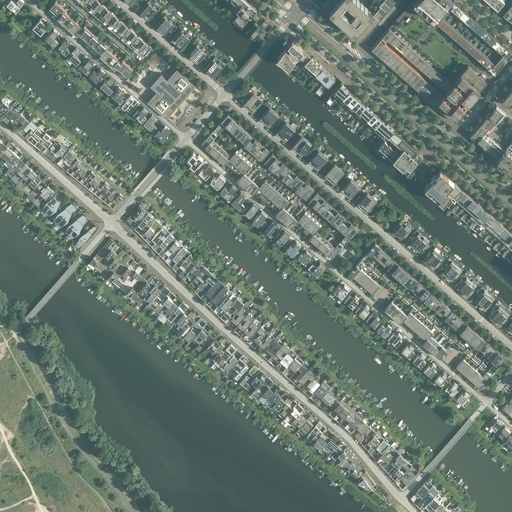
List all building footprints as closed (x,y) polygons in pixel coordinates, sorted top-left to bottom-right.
[(16,12),(22,5),(25,2),(22,0),(18,0),(15,3),(11,0),(10,0),(7,4),(16,12)] [(89,9),(96,0),(88,0),(84,5),(89,9)] [(93,13),(102,3),(98,0),(96,0),(89,9),(93,13)] [(144,16),(155,3),(150,0),(148,0),(139,11),(144,16)] [(237,25),(253,6),(246,0),(229,0),(230,0),(238,7),(237,8),(237,9),(240,12),(238,14),(232,21),(237,25)] [(327,0),(323,6),(362,40),(396,0),(327,0)] [(435,21),(440,15),(448,6),(453,0),(452,0),(414,0),(414,2),(435,21)] [(465,37),(461,34),(465,30),(464,29),(460,32),(457,30),(461,26),(459,25),(456,29),(453,26),(457,23),(455,21),(452,25),(448,22),(452,18),(450,17),(447,21),(444,18),(448,14),(446,13),(443,17),(440,15),(435,21),(495,73),(511,53),(511,52),(502,44),(491,34),(489,32),(484,28),(478,22),(476,20),(471,16),(460,7),(458,4),(453,0),(448,6),(451,8),(447,12),(448,13),(452,9),(455,12),(451,16),(453,17),(456,13),(460,16),(456,20),(458,21),(461,17),(464,20),(460,24),(462,25),(465,21),(468,23),(465,27),(466,29),(469,25),(473,28),(470,32),(471,33),(475,29),(477,32),(474,36),(475,37),(479,33),(481,35),(478,39),(479,40),(483,36),(487,40),(483,44),(484,45),(488,41),(491,43),(487,47),(488,48),(492,44),(495,47),(491,51),(492,52),(496,48),(500,51),(496,55),(498,57),(501,53),(503,54),(495,63),(493,62),(497,58),(495,56),(492,60),(488,57),(491,53),(490,52),(487,56),(484,53),(487,50),(486,48),(483,52),(480,50),(483,46),(482,45),(479,49),(475,45),(478,41),(477,40),(473,44),(471,42),(474,38),(473,37),(469,41),(467,38),(470,34),(469,33),(465,37)] [(497,10),(504,2),(504,1),(505,0),(504,0),(497,0),(493,6),(497,10)] [(55,12),(61,5),(56,1),(50,8),(55,12)] [(511,22),(511,2),(503,14),(511,22)] [(98,17),(107,7),(102,3),(93,13),(98,17)] [(149,20),(159,8),(155,3),(144,16),(149,20)] [(59,16),(65,10),(61,5),(55,12),(59,16)] [(250,18),(257,9),(253,6),(237,25),(241,29),(250,18)] [(102,21),(111,11),(107,7),(98,17),(102,21)] [(254,22),(261,13),(257,9),(250,18),(254,22)] [(61,22),(68,14),(64,11),(66,10),(65,10),(59,16),(56,20),(58,21),(59,20),(61,22)] [(107,25),(116,15),(111,11),(102,21),(107,25)] [(160,30),(171,18),(166,13),(155,26),(160,30)] [(258,25),(265,17),(261,13),(254,22),(258,25)] [(64,27),(72,18),(68,14),(61,22),(64,24),(62,25),(64,27)] [(111,29),(120,19),(116,15),(107,25),(111,29)] [(253,39),(270,20),(265,17),(258,25),(249,35),(253,39)] [(69,29),(75,21),(72,18),(64,27),(65,28),(67,26),(69,29)] [(168,30),(176,22),(171,18),(160,30),(165,34),(168,30)] [(33,27),(41,34),(46,28),(44,26),(46,24),(40,19),(33,27)] [(116,33),(125,23),(120,19),(111,29),(116,33)] [(72,33),(79,24),(75,21),(69,29),(71,31),(70,32),(72,33)] [(120,37),(129,27),(125,23),(116,33),(120,37)] [(77,35),(85,26),(83,28),(79,24),(72,33),(73,35),(74,33),(77,35)] [(82,36),(89,29),(85,26),(77,35),(77,36),(79,33),(82,36)] [(125,41),(133,31),(129,27),(120,37),(125,41)] [(55,46),(59,41),(54,38),(59,32),(54,28),(45,38),(55,46)] [(176,44),(187,32),(182,28),(172,40),(176,44)] [(453,120),(487,82),(480,75),(468,65),(452,83),(393,32),(389,28),(371,48),(453,120)] [(86,40),(92,33),(89,29),(82,36),(86,40)] [(129,45),(138,34),(133,31),(125,41),(129,45)] [(181,49),(192,36),(187,32),(176,44),(181,49)] [(90,43),(96,36),(92,33),(86,40),(90,43)] [(134,49),(142,38),(138,34),(129,45),(134,49)] [(94,47),(100,40),(96,36),(90,43),(94,47)] [(70,50),(66,47),(70,42),(65,38),(57,47),(66,55),(70,50)] [(138,52),(147,42),(142,38),(134,49),(138,52)] [(98,50),(104,43),(100,40),(94,47),(98,50)] [(288,67),(299,55),(304,50),(292,40),(288,45),(291,48),(288,52),(284,49),(284,50),(282,52),(277,57),(288,67)] [(140,60),(152,47),(147,42),(138,52),(135,55),(140,60)] [(193,59),(204,46),(199,42),(188,54),(193,59)] [(102,53),(108,46),(104,43),(98,50),(101,53),(102,53)] [(104,59),(110,51),(107,48),(108,46),(102,53),(101,53),(98,57),(100,58),(101,57),(104,59)] [(198,63),(208,51),(204,46),(193,59),(198,63)] [(76,56),(80,51),(76,47),(67,57),(74,63),(74,62),(77,65),(81,60),(76,56)] [(310,56),(304,50),(299,55),(301,57),(299,60),(303,64),(306,61),(310,56)] [(106,64),(114,55),(110,51),(104,59),(106,61),(105,62),(106,64)] [(111,66),(118,58),(114,55),(106,64),(108,65),(109,64),(111,66)] [(209,73),(220,61),(215,56),(204,69),(209,73)] [(306,70),(315,60),(310,56),(306,61),(302,66),(306,70)] [(117,67),(123,60),(121,61),(118,58),(111,66),(114,68),(112,69),(114,71),(117,67)] [(91,70),(89,68),(94,63),(89,59),(84,64),(82,62),(78,67),(87,75),(91,70)] [(122,71),(128,64),(123,60),(117,67),(122,71)] [(310,73),(319,63),(315,60),(306,70),(310,73)] [(214,77),(225,65),(220,61),(209,73),(214,77)] [(314,77),(323,67),(319,63),(310,73),(314,77)] [(127,75),(133,69),(132,68),(128,64),(122,71),(127,75)] [(318,80),(327,70),(323,67),(314,77),(318,80)] [(101,77),(105,73),(101,69),(97,74),(94,71),(89,76),(90,77),(90,76),(98,84),(103,79),(101,77)] [(166,118),(195,85),(184,75),(177,69),(168,80),(161,74),(162,74),(161,73),(150,85),(151,86),(151,85),(158,92),(148,102),(155,108),(160,112),(166,118)] [(322,84),(331,74),(327,70),(318,80),(322,84)] [(320,95),(335,78),(331,74),(322,84),(316,91),(320,95)] [(112,86),(116,82),(110,78),(107,81),(108,82),(107,84),(104,81),(100,85),(100,86),(109,94),(109,93),(113,89),(111,87),(112,86)] [(331,104),(337,97),(346,87),(341,83),(326,100),(326,101),(330,104),(331,104)] [(121,95),(124,92),(119,87),(112,95),(120,103),(125,98),(121,95)] [(341,100),(350,90),(346,87),(337,97),(341,100)] [(511,87),(501,100),(505,103),(506,102),(509,104),(510,103),(509,103),(511,100),(511,87)] [(345,104),(354,94),(350,90),(341,100),(345,104)] [(259,96),(254,92),(244,102),(249,107),(259,96)] [(349,107),(358,98),(354,94),(345,104),(349,107)] [(139,103),(137,101),(133,106),(130,103),(134,98),(131,95),(122,105),(131,113),(139,103)] [(254,111),(261,103),(263,100),(259,96),(249,107),(254,111)] [(11,106),(2,98),(0,100),(0,109),(4,114),(11,106)] [(353,111),(362,101),(358,98),(349,107),(353,111)] [(357,114),(366,105),(362,101),(353,111),(357,114)] [(9,118),(16,109),(12,105),(11,106),(4,114),(6,115),(9,118)] [(361,118),(370,108),(366,105),(357,114),(361,118)] [(497,105),(470,135),(511,171),(511,140),(504,150),(488,135),(488,136),(485,133),(487,132),(488,133),(505,113),(497,105)] [(265,121),(273,111),(275,110),(270,106),(268,109),(260,117),(265,121)] [(148,111),(144,107),(140,112),(138,110),(133,115),(142,122),(146,117),(144,115),(148,111)] [(365,122),(374,112),(370,108),(361,118),(365,122)] [(13,121),(21,113),(16,109),(9,118),(11,119),(12,118),(12,119),(12,120),(13,121)] [(270,125),(277,117),(279,114),(275,110),(273,111),(265,121),(270,125)] [(369,125),(378,115),(374,112),(365,122),(369,125)] [(19,133),(31,120),(21,113),(13,121),(13,122),(19,126),(16,130),(19,133)] [(224,126),(232,117),(228,113),(221,122),(214,129),(218,133),(224,126)] [(157,127),(153,123),(157,118),(152,114),(144,124),(150,129),(151,129),(152,130),(153,131),(157,127)] [(373,129),(382,119),(378,115),(369,125),(373,129)] [(227,129),(235,120),(232,117),(224,126),(227,129)] [(377,132),(386,122),(382,119),(373,129),(377,132)] [(27,139),(31,135),(39,126),(38,126),(31,120),(19,133),(22,135),(26,130),(27,130),(29,128),(31,130),(25,137),(27,139)] [(231,132),(239,123),(235,120),(227,129),(231,132)] [(281,135),(290,126),(291,124),(286,120),(284,123),(277,131),(281,135)] [(382,136),(390,126),(386,122),(377,132),(382,136)] [(234,135),(242,126),(239,123),(231,132),(234,135)] [(286,139),(293,131),(296,128),(291,124),(290,126),(281,135),(286,139)] [(38,141),(45,132),(39,126),(31,135),(38,141)] [(161,140),(163,142),(164,141),(168,136),(167,135),(171,130),(170,129),(165,126),(161,130),(159,128),(155,133),(162,139),(161,140)] [(237,138),(245,129),(242,126),(234,135),(237,138)] [(423,155),(408,142),(390,126),(382,136),(386,140),(389,136),(402,148),(398,153),(399,153),(393,160),(393,159),(408,172),(419,160),(417,158),(421,154),(422,155),(423,155)] [(241,141),(249,132),(245,129),(237,138),(241,141)] [(43,145),(49,137),(51,135),(46,131),(45,132),(38,141),(43,145)] [(213,139),(217,134),(213,131),(201,143),(205,147),(212,139),(213,139)] [(244,144),(252,135),(249,132),(241,141),(244,144)] [(298,149),(306,140),(307,138),(302,134),(293,145),(298,149)] [(248,147),(256,138),(252,135),(244,144),(248,147)] [(47,148),(55,139),(52,136),(50,138),(49,137),(43,145),(47,148)] [(251,150),(259,141),(256,138),(248,147),(251,150)] [(302,154),(310,145),(312,143),(307,138),(306,140),(298,149),(302,154)] [(50,158),(62,144),(57,139),(50,146),(52,148),(46,155),(50,158)] [(216,142),(213,139),(212,139),(205,147),(209,150),(216,142)] [(0,155),(8,147),(11,142),(10,140),(7,144),(6,145),(2,141),(0,142),(0,155)] [(384,151),(390,144),(389,144),(389,145),(385,140),(379,146),(379,147),(384,151)] [(255,153),(263,144),(259,141),(251,150),(255,153)] [(213,154),(220,146),(216,142),(209,150),(213,154)] [(62,155),(68,148),(62,144),(50,158),(54,161),(60,154),(62,155)] [(258,156),(266,147),(263,144),(255,153),(258,156)] [(388,155),(394,149),(394,148),(393,149),(390,144),(384,151),(388,155)] [(217,157),(224,149),(220,146),(213,154),(217,157)] [(0,155),(6,161),(14,152),(8,147),(0,155)] [(262,159),(270,150),(266,147),(258,156),(262,159)] [(69,167),(78,157),(69,149),(61,159),(64,162),(64,161),(67,163),(66,164),(69,167)] [(221,160),(228,152),(224,149),(217,157),(221,160)] [(230,165),(241,153),(237,149),(231,156),(226,162),(230,165)] [(323,153),(319,149),(309,159),(314,164),(323,153)] [(393,160),(399,153),(398,153),(394,149),(388,155),(389,155),(393,159),(393,160)] [(12,166),(19,158),(14,152),(6,161),(12,166)] [(226,162),(231,156),(228,152),(221,160),(225,164),(226,162)] [(268,165),(276,156),(272,152),(264,161),(268,165)] [(11,179),(25,163),(21,160),(25,155),(23,153),(19,158),(12,166),(6,172),(6,173),(7,172),(12,177),(11,177),(12,178),(11,179)] [(203,159),(199,155),(198,156),(194,153),(186,161),(194,169),(203,159)] [(234,169),(245,156),(241,153),(230,165),(234,169)] [(328,157),(323,153),(314,164),(319,168),(326,160),(328,157)] [(74,171),(84,160),(79,156),(70,167),(74,170),(74,171)] [(238,172),(249,160),(245,156),(234,169),(238,172)] [(272,168),(279,160),(280,159),(276,156),(268,165),(272,168)] [(16,186),(30,168),(27,165),(30,161),(31,161),(29,159),(25,164),(25,163),(11,179),(17,184),(16,186)] [(275,171),(283,162),(280,159),(279,160),(272,168),(275,171)] [(79,174),(88,164),(84,160),(74,171),(74,170),(72,172),(74,174),(75,172),(79,175),(79,174)] [(244,173),(253,163),(249,160),(238,172),(241,175),(242,175),(244,172),(244,173)] [(278,174),(285,166),(286,165),(283,162),(275,171),(278,174)] [(340,167),(335,163),(325,174),(330,178),(340,167)] [(84,178),(93,167),(88,164),(79,174),(83,178),(84,178)] [(206,179),(213,171),(214,169),(213,167),(209,164),(205,169),(203,167),(199,173),(206,179)] [(282,177),(290,168),(286,165),(285,166),(278,174),(282,177)] [(88,182),(98,171),(93,167),(84,178),(83,178),(82,180),(83,181),(85,179),(88,182),(89,182),(88,182)] [(344,171),(340,167),(330,178),(335,182),(344,171)] [(22,191),(36,174),(40,170),(38,168),(35,171),(36,171),(35,172),(30,168),(16,186),(22,191)] [(285,180),(292,172),(293,171),(290,168),(282,177),(285,180)] [(511,233),(440,170),(425,187),(443,203),(450,196),(511,250),(511,233)] [(93,186),(103,175),(98,171),(88,182),(89,182),(93,185),(93,186)] [(289,183),(297,174),(293,171),(292,172),(285,180),(289,183)] [(241,184),(248,176),(244,173),(244,172),(242,175),(241,175),(237,180),(241,184)] [(42,179),(36,174),(22,191),(23,190),(29,195),(27,196),(42,179)] [(221,183),(225,178),(220,174),(216,178),(214,177),(210,181),(219,189),(223,185),(221,183)] [(292,186),(299,178),(300,177),(297,174),(289,183),(292,186)] [(98,189),(108,178),(103,175),(93,186),(93,185),(91,187),(92,189),(94,187),(98,190),(98,189)] [(33,202),(48,185),(44,182),(48,178),(46,176),(42,179),(27,196),(33,201),(33,202)] [(245,187),(252,179),(248,176),(241,184),(245,187)] [(295,189),(303,180),(300,177),(299,178),(292,186),(295,189)] [(346,192),(355,183),(356,181),(351,177),(342,188),(346,192)] [(102,193),(113,182),(108,178),(98,189),(102,193)] [(249,190),(256,182),(252,179),(245,187),(249,190)] [(259,194),(269,183),(265,179),(259,186),(260,186),(255,191),(256,191),(259,194)] [(299,192),(306,184),(307,183),(303,180),(295,189),(299,192)] [(351,196),(358,188),(361,185),(356,181),(355,183),(346,192),(351,196)] [(107,197),(117,185),(113,182),(102,193),(100,195),(102,196),(103,194),(107,197)] [(260,186),(259,186),(256,182),(249,190),(253,194),(256,191),(255,191),(260,186)] [(263,197),(273,186),(269,183),(259,194),(263,197)] [(302,195),(310,186),(307,183),(306,184),(299,192),(302,195)] [(39,207),(54,191),(48,185),(33,202),(39,207)] [(112,201),(122,189),(117,185),(107,197),(111,200),(112,201)] [(232,193),(236,188),(233,185),(230,188),(229,189),(225,186),(220,192),(229,200),(234,194),(232,193)] [(267,201),(277,190),(273,186),(263,197),(267,201)] [(306,198),(313,190),(314,189),(310,186),(302,195),(306,198)] [(127,193),(122,189),(112,201),(111,200),(110,202),(111,204),(113,202),(116,205),(127,193)] [(271,204),(281,193),(277,190),(267,201),(271,204)] [(312,203),(320,194),(317,191),(309,200),(312,203)] [(363,206),(371,197),(372,195),(367,191),(358,202),(363,206)] [(44,214),(62,194),(60,192),(46,202),(44,203),(45,204),(41,212),(44,214)] [(241,202),(246,197),(240,192),(236,197),(236,196),(231,201),(237,206),(238,205),(241,208),(244,204),(241,202)] [(275,208),(284,196),(281,193),(271,204),(275,208)] [(57,209),(64,195),(62,194),(44,214),(46,212),(50,215),(57,209)] [(316,207),(324,198),(320,194),(312,203),(316,207)] [(367,211),(374,202),(377,200),(372,195),(371,197),(363,206),(367,211)] [(283,206),(288,200),(284,196),(275,208),(278,211),(283,206)] [(319,210),(327,201),(324,198),(316,207),(319,210)] [(323,213),(331,204),(327,201),(319,210),(323,213)] [(254,211),(258,207),(253,203),(249,207),(247,205),(243,210),(249,216),(251,219),(256,213),(254,211)] [(58,223),(73,205),(71,204),(57,213),(56,214),(56,215),(54,220),(58,223)] [(145,214),(144,213),(146,210),(144,209),(145,208),(142,205),(140,204),(137,208),(139,209),(135,214),(136,215),(133,219),(138,224),(149,212),(148,211),(148,212),(148,211),(145,214)] [(326,216),(334,207),(331,204),(323,213),(326,216)] [(68,220),(75,207),(73,205),(58,223),(61,226),(67,222),(69,221),(68,220)] [(286,209),(283,206),(278,211),(275,214),(279,217),(286,209)] [(330,219),(338,210),(334,207),(326,216),(330,219)] [(283,221),(290,213),(286,209),(279,217),(283,221)] [(263,220),(267,215),(262,210),(252,221),(258,226),(259,224),(263,227),(267,223),(263,220)] [(299,226),(310,214),(306,210),(298,219),(298,220),(295,223),(296,223),(299,226)] [(333,222),(341,213),(338,210),(330,219),(333,222)] [(145,232),(156,220),(157,219),(149,212),(138,225),(142,228),(138,232),(142,236),(145,232)] [(287,224),(294,216),(290,213),(283,221),(287,224)] [(337,225),(344,216),(341,213),(333,222),(337,225)] [(303,229),(314,217),(310,214),(299,226),(303,229)] [(67,237),(85,216),(83,215),(67,225),(68,226),(65,231),(69,234),(66,237),(67,237)] [(80,231),(86,218),(85,216),(67,237),(70,239),(79,233),(80,232),(80,231)] [(298,220),(298,219),(294,216),(287,224),(291,228),(296,223),(295,223),(298,220)] [(340,228),(348,219),(344,216),(337,225),(340,228)] [(307,233),(318,220),(314,217),(303,229),(307,233)] [(343,231),(351,222),(348,219),(340,228),(343,231)] [(148,243),(152,239),(163,226),(156,220),(145,232),(149,236),(145,240),(148,243)] [(277,224),(272,220),(264,230),(269,234),(269,233),(274,237),(277,233),(275,231),(274,232),(272,230),(277,224)] [(316,230),(322,224),(318,220),(307,233),(311,236),(316,230)] [(396,235),(406,224),(401,220),(398,224),(397,223),(393,227),(394,228),(391,231),(392,231),(396,235)] [(347,234),(355,225),(351,222),(343,231),(346,234),(347,234)] [(409,233),(408,232),(411,229),(406,224),(396,235),(401,239),(401,240),(405,236),(405,237),(409,233)] [(345,244),(358,228),(355,225),(347,234),(346,234),(341,240),(345,244)] [(78,248),(96,228),(94,226),(79,237),(75,245),(78,248)] [(155,250),(160,244),(170,233),(163,226),(152,239),(156,242),(152,247),(155,250)] [(286,239),(287,238),(290,235),(285,230),(276,240),(284,247),(289,242),(286,239)] [(313,241),(320,233),(316,230),(311,236),(309,238),(313,241)] [(165,253),(177,239),(170,233),(160,244),(164,248),(158,253),(162,257),(165,253)] [(317,245),(324,237),(320,233),(313,241),(317,245)] [(414,248),(424,237),(419,233),(416,236),(415,236),(411,240),(412,240),(409,244),(410,244),(414,248)] [(321,248),(327,240),(324,237),(317,245),(321,248)] [(427,245),(426,244),(429,241),(424,237),(414,248),(419,252),(423,248),(423,249),(427,245)] [(95,267),(116,243),(111,249),(109,246),(114,241),(110,238),(89,262),(95,267)] [(168,264),(173,258),(184,246),(177,239),(165,253),(169,256),(165,260),(168,264)] [(324,251),(331,243),(327,240),(321,248),(324,251)] [(301,245),(297,241),(293,245),(290,244),(286,249),(295,257),(299,252),(296,250),(301,245)] [(332,258),(343,245),(339,242),(335,247),(328,255),(332,258)] [(101,272),(122,249),(122,248),(117,254),(115,252),(120,246),(116,243),(95,267),(101,272)] [(335,247),(331,243),(324,251),(328,255),(335,247)] [(372,255),(379,246),(375,243),(361,259),(366,262),(372,255)] [(179,266),(191,253),(184,246),(173,258),(177,261),(172,267),(175,271),(179,266)] [(376,258),(383,250),(379,246),(372,255),(376,258)] [(107,277),(123,259),(121,257),(126,251),(122,249),(101,272),(107,277)] [(429,264),(439,253),(434,249),(431,252),(430,251),(427,255),(427,256),(424,260),(429,264)] [(380,261),(387,253),(383,250),(376,258),(380,261)] [(312,256),(306,251),(303,255),(301,253),(298,257),(307,265),(310,261),(308,259),(312,256)] [(185,275),(198,260),(191,253),(179,266),(183,270),(179,275),(182,278),(185,275)] [(384,265),(391,257),(387,253),(380,261),(384,265)] [(440,261),(444,257),(443,257),(439,253),(429,264),(434,268),(437,265),(438,266),(441,262),(440,261)] [(114,282),(129,265),(127,262),(132,257),(128,254),(123,259),(107,277),(114,282)] [(387,268),(395,260),(391,257),(384,265),(387,268)] [(120,287),(135,270),(133,268),(138,262),(134,259),(129,265),(114,282),(120,287)] [(196,276),(204,267),(205,266),(198,260),(185,275),(190,279),(194,274),(196,276)] [(353,277),(360,268),(364,264),(360,260),(349,273),(353,277)] [(391,272),(399,263),(395,260),(387,268),(391,272)] [(317,275),(325,266),(320,261),(316,266),(312,263),(308,267),(317,275)] [(447,276),(457,266),(452,261),(448,265),(448,264),(444,268),(445,269),(442,272),(447,276)] [(395,275),(402,267),(399,263),(391,272),(395,275)] [(126,293),(141,275),(139,273),(143,267),(140,264),(135,270),(120,287),(126,293)] [(460,274),(459,273),(462,270),(457,266),(447,276),(452,281),(455,277),(456,278),(460,274)] [(199,285),(210,272),(204,267),(196,276),(193,279),(199,285)] [(399,278),(406,270),(402,267),(395,275),(399,278)] [(357,280),(364,272),(360,268),(353,277),(357,280)] [(133,298),(152,275),(147,280),(145,278),(150,273),(146,270),(141,275),(126,293),(133,298)] [(403,282),(410,274),(406,270),(399,278),(403,282)] [(197,293),(200,289),(204,293),(205,292),(217,278),(211,272),(210,272),(199,285),(194,291),(195,291),(197,293)] [(361,283),(368,275),(364,272),(357,280),(361,283)] [(407,285),(414,277),(410,274),(403,282),(407,285)] [(139,303),(143,298),(154,285),(150,281),(153,276),(154,276),(152,275),(133,298),(139,303)] [(364,287),(372,278),(368,275),(361,283),(364,287)] [(411,289),(418,280),(414,277),(407,285),(411,289)] [(462,293),(471,282),(466,277),(464,281),(463,280),(459,284),(460,285),(457,288),(457,289),(457,288),(462,293)] [(224,285),(225,284),(218,278),(217,278),(205,292),(212,299),(224,285)] [(368,290),(376,282),(372,278),(364,287),(368,290)] [(158,293),(161,290),(158,287),(161,283),(158,280),(154,285),(143,298),(149,304),(158,293)] [(415,292),(422,284),(418,280),(411,289),(415,292)] [(372,294),(380,285),(376,282),(368,290),(372,294)] [(473,290),(476,286),(471,282),(462,293),(466,297),(467,297),(469,294),(470,295),(474,291),(473,290)] [(418,295),(426,287),(422,284),(415,292),(418,295)] [(220,304),(231,291),(224,285),(212,299),(211,300),(218,305),(219,304),(220,304)] [(347,292),(346,290),(348,288),(344,285),(342,287),(339,285),(333,291),(337,294),(342,298),(347,292)] [(423,299),(430,291),(426,287),(418,295),(423,299)] [(480,305),(489,294),(484,290),(482,293),(481,292),(477,296),(478,297),(475,301),(480,305)] [(232,293),(230,292),(231,292),(230,292),(231,291),(219,304),(218,306),(222,309),(220,311),(223,313),(237,298),(237,297),(236,298),(232,295),(232,293)] [(428,303),(435,295),(431,292),(424,300),(428,303)] [(154,309),(164,298),(158,293),(149,304),(147,305),(148,305),(153,310),(154,309)] [(358,301),(357,300),(359,297),(355,294),(353,297),(350,294),(344,300),(348,304),(348,303),(353,307),(358,301)] [(491,302),(494,299),(494,298),(489,294),(480,305),(484,309),(485,310),(487,306),(488,307),(492,303),(491,302)] [(158,318),(176,296),(173,300),(167,295),(164,298),(154,309),(160,314),(157,318),(158,318)] [(431,307),(439,299),(435,295),(428,303),(431,307)] [(164,322),(167,319),(178,306),(173,301),(176,300),(178,298),(176,296),(158,318),(158,317),(164,322)] [(244,304),(238,297),(237,298),(223,313),(224,314),(230,320),(236,312),(242,306),(244,304)] [(435,310),(443,302),(439,299),(431,307),(435,310)] [(388,313),(396,305),(392,301),(384,309),(388,313)] [(439,314),(446,305),(443,302),(435,310),(439,314)] [(369,311),(367,309),(370,307),(366,304),(364,307),(361,304),(355,310),(359,313),(364,317),(369,311)] [(392,316),(400,308),(396,305),(388,313),(392,316)] [(443,317),(450,309),(446,305),(439,314),(443,317)] [(173,324),(174,323),(184,312),(185,311),(181,308),(178,306),(167,319),(173,324)] [(249,313),(242,306),(236,312),(237,313),(239,314),(236,318),(235,318),(233,316),(231,319),(233,321),(238,325),(240,322),(243,319),(249,313)] [(494,321),(504,310),(499,306),(496,310),(495,309),(491,313),(492,314),(489,317),(490,317),(494,321)] [(396,320),(403,311),(400,308),(392,316),(396,320)] [(179,329),(194,312),(192,310),(187,315),(184,312),(174,323),(178,326),(177,327),(179,329)] [(448,322),(455,313),(451,310),(444,318),(448,322)] [(507,319),(506,318),(509,315),(504,310),(494,321),(499,325),(499,326),(503,322),(503,323),(507,319)] [(407,315),(403,311),(396,320),(400,323),(403,320),(407,315)] [(183,338),(200,317),(196,322),(194,319),(197,315),(194,312),(179,329),(177,332),(183,338)] [(407,324),(414,315),(410,312),(407,315),(403,320),(407,324)] [(250,325),(255,320),(256,318),(249,313),(243,319),(244,319),(246,320),(242,324),(240,322),(238,325),(240,327),(245,331),(247,328),(250,325)] [(380,320),(378,319),(381,316),(377,313),(375,316),(372,313),(366,320),(370,323),(370,322),(375,326),(380,320)] [(452,325),(459,317),(455,313),(448,322),(452,325)] [(410,327),(418,319),(414,315),(407,324),(410,327)] [(190,341),(203,327),(198,323),(202,319),(200,317),(183,338),(184,336),(190,341)] [(456,328),(463,320),(459,317),(452,325),(456,328)] [(414,330),(421,322),(418,319),(410,327),(414,330)] [(257,331),(262,326),(255,320),(250,325),(252,327),(249,330),(248,329),(247,328),(245,331),(245,332),(247,333),(252,337),(257,331)] [(460,332),(467,323),(463,320),(456,328),(460,332)] [(418,334),(425,325),(421,322),(414,330),(418,334)] [(391,330),(389,328),(391,326),(388,323),(385,326),(382,323),(377,329),(381,332),(386,336),(391,330)] [(464,335),(471,327),(467,323),(460,332),(464,335)] [(422,337),(429,329),(425,325),(418,334),(422,337)] [(264,337),(269,332),(262,326),(257,331),(259,332),(260,333),(257,337),(257,336),(254,339),(258,343),(261,340),(264,337)] [(197,346),(212,328),(211,327),(208,331),(203,327),(190,341),(192,339),(197,344),(197,345),(197,346)] [(468,339),(475,330),(471,327),(464,335),(468,339)] [(203,351),(215,338),(211,334),(215,330),(212,328),(197,346),(196,347),(201,352),(203,351)] [(431,335),(433,332),(429,329),(422,337),(426,340),(430,335),(431,335)] [(472,342),(479,334),(475,330),(468,339),(472,342)] [(271,342),(275,338),(269,333),(269,332),(264,337),(266,339),(263,342),(262,341),(261,340),(258,343),(259,344),(261,345),(265,349),(266,349),(269,345),(271,342)] [(402,339),(400,338),(402,335),(399,332),(396,335),(393,332),(388,339),(391,342),(392,341),(396,345),(402,339)] [(475,345),(483,337),(479,334),(472,342),(475,345)] [(434,339),(431,335),(430,335),(426,340),(423,343),(427,347),(434,339)] [(209,356),(224,338),(222,336),(218,341),(215,338),(203,351),(202,352),(207,357),(209,356)] [(479,349),(486,340),(483,337),(475,345),(479,349)] [(224,351),(221,349),(225,345),(224,344),(227,341),(224,338),(209,356),(215,361),(214,362),(214,363),(230,344),(224,351)] [(272,356),(283,343),(279,339),(278,340),(275,338),(271,342),(274,345),(271,348),(269,345),(266,349),(268,351),(267,352),(272,356)] [(431,350),(438,342),(434,339),(427,347),(431,350)] [(483,352),(490,344),(486,340),(479,349),(483,352)] [(279,362),(291,348),(284,342),(283,343),(272,356),(279,362)] [(435,354),(442,345),(438,342),(431,350),(435,354)] [(415,352),(412,349),(414,346),(411,343),(409,345),(407,344),(402,350),(406,354),(409,358),(415,352)] [(220,368),(236,349),(232,354),(228,350),(229,349),(230,348),(231,347),(233,346),(231,344),(230,344),(214,363),(214,362),(220,367),(220,368)] [(487,355),(494,347),(490,344),(483,352),(487,355)] [(439,357),(446,349),(442,345),(435,354),(439,357)] [(491,359),(498,351),(494,347),(487,355),(491,359)] [(287,366),(297,354),(291,348),(279,362),(275,366),(278,369),(283,363),(287,366)] [(228,370),(239,359),(238,358),(238,359),(233,355),(237,350),(238,350),(236,349),(220,368),(226,373),(228,370)] [(495,362),(502,354),(498,351),(491,359),(494,362),(495,362)] [(426,361),(423,358),(425,355),(422,352),(420,355),(418,353),(412,360),(417,364),(420,367),(426,361)] [(298,368),(303,363),(304,361),(297,355),(297,354),(287,366),(282,372),(284,374),(291,367),(295,371),(298,368)] [(492,373),(506,358),(502,354),(495,362),(494,362),(488,370),(492,373)] [(239,359),(228,370),(234,375),(234,376),(245,363),(248,360),(245,357),(242,360),(243,361),(242,362),(239,359)] [(460,371),(467,362),(463,359),(456,367),(460,371)] [(437,371),(433,368),(436,365),(433,362),(430,364),(429,363),(423,369),(428,373),(428,374),(431,377),(437,371)] [(464,374),(471,366),(467,362),(460,371),(464,374)] [(240,381),(249,371),(254,365),(248,371),(246,369),(248,366),(245,363),(234,376),(240,381)] [(299,381),(309,369),(303,363),(298,368),(301,371),(299,373),(297,372),(294,376),(299,381)] [(245,388),(256,375),(254,373),(258,368),(254,365),(249,371),(240,381),(246,387),(245,388)] [(468,377),(475,369),(471,366),(464,374),(468,377)] [(314,378),(316,375),(309,369),(299,381),(305,386),(308,383),(305,381),(308,378),(312,380),(314,378)] [(472,381),(479,372),(475,369),(468,377),(472,381)] [(479,388),(487,379),(491,375),(486,371),(483,376),(475,384),(479,388)] [(448,380),(444,377),(447,374),(443,372),(441,374),(440,373),(434,379),(439,383),(438,383),(442,386),(448,380)] [(475,384),(483,376),(479,372),(472,381),(475,384)] [(257,386),(267,375),(264,373),(260,378),(256,375),(245,388),(251,393),(257,386)] [(260,395),(269,385),(263,380),(267,376),(267,375),(257,386),(251,393),(258,398),(260,395)] [(314,391),(315,390),(321,384),(314,378),(312,380),(307,385),(314,391)] [(322,397),(329,388),(331,386),(324,380),(321,384),(315,390),(322,397)] [(265,402),(274,391),(273,391),(270,388),(271,387),(275,383),(273,381),(271,382),(269,385),(260,395),(261,395),(260,398),(265,402)] [(458,390),(455,387),(458,384),(454,381),(452,384),(450,382),(445,388),(450,392),(449,393),(453,396),(458,390)] [(327,404),(336,394),(329,388),(322,397),(320,398),(327,404)] [(282,396),(275,390),(274,391),(265,402),(264,403),(271,408),(282,396)] [(469,399),(466,397),(469,394),(465,391),(463,393),(461,392),(456,398),(461,402),(460,402),(464,405),(469,399)] [(332,409),(341,398),(342,398),(337,394),(336,394),(327,404),(332,409)] [(279,411),(291,397),(289,395),(284,400),(281,397),(271,408),(276,412),(278,410),(279,411)] [(506,411),(511,404),(511,396),(502,407),(506,411)] [(288,413),(291,410),(293,408),(289,404),(293,399),(291,397),(279,411),(280,412),(279,413),(284,418),(288,413)] [(337,414),(347,403),(341,398),(332,409),(337,414)] [(290,424),(300,413),(300,412),(299,412),(303,407),(298,403),(294,407),(293,408),(291,410),(288,413),(284,418),(290,424)] [(342,418),(352,408),(347,403),(337,414),(342,418)] [(348,423),(357,412),(352,408),(342,418),(348,423)] [(356,427),(363,419),(356,413),(357,412),(348,423),(355,429),(356,427)] [(307,419),(300,413),(290,424),(298,430),(307,419)] [(309,429),(313,425),(313,424),(310,422),(314,417),(311,415),(307,419),(298,430),(305,436),(306,436),(311,430),(309,429)] [(364,418),(363,419),(356,427),(359,430),(355,435),(358,439),(363,433),(370,425),(371,425),(370,424),(369,426),(367,424),(365,423),(365,422),(366,422),(363,419),(364,418)] [(495,430),(502,422),(499,419),(499,420),(497,418),(493,422),(491,420),(487,425),(489,427),(490,428),(494,431),(495,430)] [(323,432),(320,429),(318,431),(317,431),(322,424),(319,422),(319,421),(315,425),(311,430),(306,436),(313,443),(314,442),(323,432)] [(377,431),(370,425),(363,433),(367,436),(365,440),(366,440),(367,442),(377,431)] [(503,438),(511,430),(508,428),(507,428),(505,426),(502,430),(500,428),(495,433),(496,433),(498,435),(499,436),(502,439),(503,438)] [(330,438),(329,437),(324,433),(328,429),(326,428),(323,432),(314,442),(321,449),(321,448),(330,438)] [(376,447),(383,438),(384,438),(377,431),(367,442),(369,444),(371,446),(368,450),(370,453),(376,447)] [(338,445),(330,438),(321,448),(329,455),(334,449),(337,445),(338,445)] [(381,456),(391,445),(383,438),(376,447),(380,450),(377,453),(381,456)] [(338,462),(350,449),(348,447),(343,450),(340,448),(337,445),(334,449),(334,450),(334,449),(335,450),(332,456),(338,462)] [(389,461),(396,454),(397,452),(398,451),(391,445),(381,456),(377,460),(379,463),(386,460),(388,462),(389,461)] [(359,462),(355,456),(350,449),(338,462),(350,472),(359,462)] [(393,471),(404,458),(397,452),(396,454),(389,461),(387,464),(392,468),(388,473),(390,475),(393,471)] [(400,478),(411,464),(404,458),(393,471),(398,476),(394,480),(396,482),(400,478)] [(366,471),(359,462),(350,472),(359,479),(366,471)] [(407,484),(419,471),(411,464),(400,478),(401,477),(404,480),(403,481),(407,484)] [(387,500),(366,471),(359,479),(386,501),(387,500)] [(422,497),(433,485),(427,479),(410,498),(413,501),(417,498),(419,500),(422,497)] [(421,510),(439,490),(433,485),(422,497),(425,499),(420,508),(421,510)] [(439,502),(440,500),(439,500),(442,497),(437,493),(439,491),(439,490),(421,510),(425,507),(430,511),(432,508),(433,509),(431,511),(441,511),(446,506),(445,507),(440,501),(439,502)]
